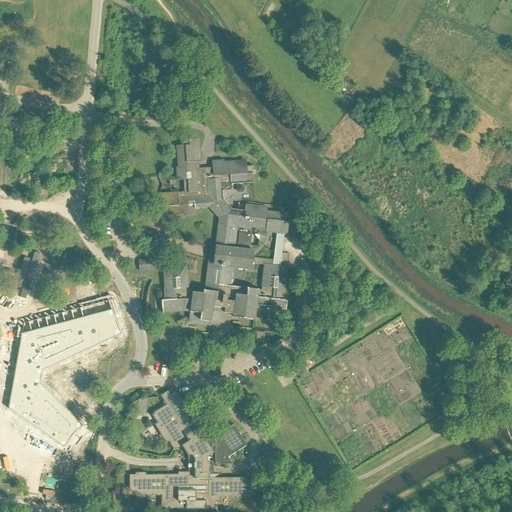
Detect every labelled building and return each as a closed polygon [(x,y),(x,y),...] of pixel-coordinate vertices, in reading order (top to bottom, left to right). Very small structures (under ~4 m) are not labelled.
[(261,17),(266,20),(272,9),(266,6),(261,17)] [(219,218),(215,251),(214,251),(212,263),(209,262),(205,291),(203,290),(203,293),(192,292),(192,293),(186,292),(186,289),(187,288),(186,266),(164,268),(166,300),(162,300),(163,313),(163,312),(183,310),(190,311),(189,320),(200,321),(199,324),(211,325),(213,310),(221,311),(221,313),(233,314),(233,317),(255,320),(257,304),(271,306),(270,310),(285,312),(285,313),(286,313),(287,301),(283,300),(287,268),(264,265),(261,290),(259,290),(230,286),(232,267),(251,270),(254,251),(249,251),(252,230),(287,234),(288,218),(285,218),(286,215),(266,212),(267,208),(246,206),(246,213),(235,211),(235,212),(231,211),(222,201),(221,191),(231,190),(230,186),(231,186),(231,183),(252,182),(252,174),(254,174),(253,166),(246,167),(246,161),(224,163),(224,161),(212,162),(213,168),(199,169),(199,162),(201,162),(201,161),(199,161),(197,140),(190,140),(189,138),(182,139),(182,146),(177,147),(179,168),(177,168),(178,180),(184,179),(185,193),(177,194),(177,191),(177,193),(155,195),(156,203),(154,203),(154,210),(162,210),(162,215),(184,214),(184,215),(195,215),(195,208),(209,207),(219,218)] [(139,260),(140,271),(158,271),(157,259),(139,260)] [(16,356),(7,409),(63,448),(71,436),(82,425),(39,383),(41,371),(56,364),(73,356),(110,339),(120,334),(114,317),(111,309),(20,334),(18,345),(16,356)] [(265,333),(257,332),(256,342),(264,343),(265,333)] [(290,368),(294,375),(311,364),(307,358),(290,368)] [(173,448),(173,449),(178,449),(182,446),(188,456),(189,456),(189,472),(178,472),(178,475),(146,475),(146,473),(135,473),(135,475),(129,475),(130,496),(136,496),(136,498),(146,498),(146,496),(161,495),(161,503),(161,510),(215,510),(215,503),(216,503),(216,502),(220,502),(220,498),(249,497),(249,489),(247,489),(247,478),(210,478),(209,462),(209,457),(209,456),(215,453),(215,465),(233,464),(232,464),(228,457),(247,445),(234,424),(215,436),(215,435),(215,445),(210,448),(198,429),(207,424),(200,413),(191,418),(192,419),(190,420),(182,407),(184,406),(175,392),(170,395),(168,391),(161,396),(166,405),(155,412),(152,416),(153,417),(158,424),(155,425),(166,443),(169,442),(173,448)] [(261,458),(266,467),(276,461),(271,452),(261,458)]
